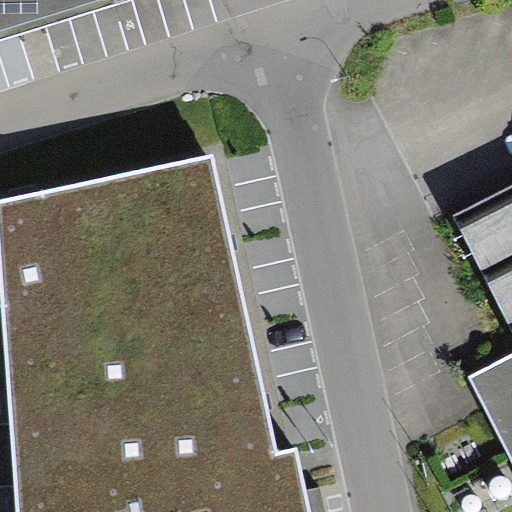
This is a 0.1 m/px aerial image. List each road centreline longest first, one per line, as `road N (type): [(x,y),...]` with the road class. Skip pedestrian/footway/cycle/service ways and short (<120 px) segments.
road 1 (unclassified): [(384,511),(279,34)]
road 2 (residential): [(279,34),(0,120)]
